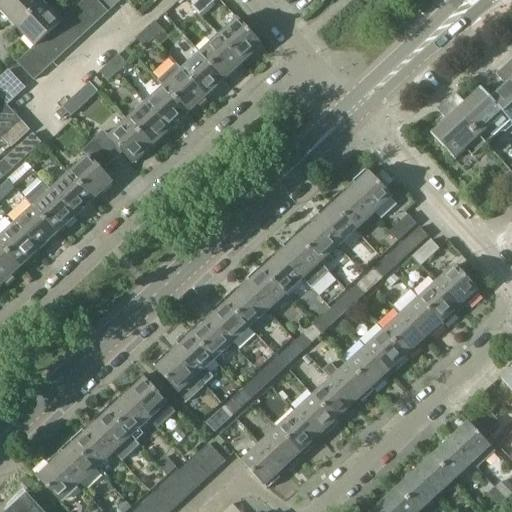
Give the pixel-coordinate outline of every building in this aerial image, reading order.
[(0,0),(0,9),(1,11),(13,0),(0,0)] [(38,0),(13,0),(1,11),(18,29),(44,6),(38,0)] [(95,0),(85,0),(82,4),(98,22),(107,13),(95,0)] [(120,2),(118,0),(102,0),(112,10),(120,2)] [(198,15),(214,0),(197,0),(190,6),(198,15)] [(82,4),(72,12),(89,30),(98,22),(82,4)] [(44,6),(18,29),(35,48),(36,47),(45,38),(54,30),(61,24),(61,23),(44,6)] [(145,6),(137,13),(141,17),(149,10),(145,6)] [(72,12),(63,21),(80,39),(89,30),(72,12)] [(237,20),(218,36),(243,63),(261,46),(237,20)] [(61,24),(54,30),(70,47),(80,39),(63,21),(61,23),(61,24)] [(162,31),(155,23),(145,31),(153,40),(162,31)] [(54,30),(45,38),(61,56),(70,47),(54,30)] [(153,40),(145,31),(136,40),(144,48),(153,40)] [(218,36),(200,53),(225,80),(243,63),(218,36)] [(45,38),(36,47),(52,64),(61,56),(45,38)] [(35,48),(27,55),(43,73),(52,64),(36,47),(35,48)] [(200,53),(182,70),(206,97),(225,80),(200,53)] [(23,59),(17,64),(34,81),(43,73),(27,55),(23,59)] [(126,65),(118,57),(109,65),(117,74),(126,65)] [(174,62),(155,79),(164,88),(188,114),(206,97),(182,70),(174,62)] [(108,82),(117,74),(109,65),(100,73),(108,82)] [(511,74),(504,67),(495,75),(504,85),(490,98),(489,99),(504,115),(503,116),(511,126),(511,74)] [(25,90),(8,72),(0,79),(0,80),(16,98),(25,90)] [(16,98),(0,80),(0,98),(7,106),(16,98)] [(164,88),(146,105),(170,131),(188,114),(164,88)] [(489,99),(490,98),(480,88),(465,103),(455,92),(446,101),(486,145),(493,138),(499,133),(504,134),(511,126),(503,116),(504,115),(489,99)] [(0,136),(3,140),(21,123),(6,107),(7,106),(0,98),(0,136)] [(486,145),(446,101),(437,109),(447,120),(431,134),(455,161),(466,151),(472,158),(486,145)] [(146,105),(127,121),(151,147),(170,131),(146,105)] [(56,114),(61,119),(66,114),(61,110),(56,114)] [(103,133),(93,143),(111,163),(122,153),(132,165),(151,147),(127,121),(109,139),(103,133)] [(11,148),(29,131),(21,123),(3,140),(11,148)] [(22,160),(40,144),(32,135),(14,152),(22,160)] [(493,138),(486,145),(492,151),(499,144),(493,138)] [(87,158),(69,175),(93,201),(112,184),(101,172),(111,163),(93,143),(82,152),(87,158)] [(12,169),(22,160),(14,152),(4,161),(12,169)] [(0,173),(4,177),(12,169),(4,161),(0,164),(0,173)] [(357,185),(351,190),(373,214),(391,198),(366,171),(354,182),(357,185)] [(69,175),(51,191),(75,217),(93,201),(69,175)] [(43,182),(25,199),(33,208),(57,234),(75,217),(51,191),(43,182)] [(342,193),(330,204),(355,231),(373,214),(351,190),(345,196),(342,193)] [(321,217),(315,223),(337,247),(355,231),(330,204),(319,215),(321,217)] [(33,208),(14,225),(39,251),(41,249),(57,234),(33,208)] [(397,242),(416,225),(408,217),(390,233),(397,242)] [(307,226),(295,236),(320,263),(337,247),(315,223),(309,229),(307,226)] [(14,225),(0,238),(0,246),(20,268),(39,251),(14,225)] [(419,229),(392,254),(401,263),(428,238),(419,229)] [(286,249),(280,255),(303,279),(311,288),(328,272),(320,263),(295,236),(284,247),(286,249)] [(421,266),(438,250),(430,241),(413,257),(421,266)] [(0,246),(0,282),(2,285),(20,268),(0,246)] [(392,254),(383,262),(392,271),(401,263),(392,254)] [(272,258),(260,269),(285,296),(303,279),(280,255),(274,261),(272,258)] [(383,262),(375,270),(383,279),(392,271),(383,262)] [(454,266),(436,283),(458,307),(464,302),(467,305),(479,294),(454,266)] [(251,282),(245,288),(267,312),(285,296),(260,269),(248,279),(251,282)] [(375,270),(366,278),(374,287),(383,279),(375,270)] [(394,276),(386,283),(391,288),(399,281),(394,276)] [(366,278),(357,286),(366,295),(374,287),(366,278)] [(452,313),(458,307),(436,283),(418,299),(443,327),(455,316),(452,313)] [(357,286),(348,294),(357,303),(366,295),(357,286)] [(236,291),(224,301),(249,328),(267,312),(245,288),(238,294),(236,291)] [(348,294),(339,302),(348,311),(357,303),(348,294)] [(431,338),(443,327),(418,299),(400,316),(423,340),(429,335),(431,338)] [(215,315),(209,320),(232,345),(249,328),(224,301),(213,312),(215,315)] [(339,302),(331,310),(339,319),(348,311),(339,302)] [(331,310),(322,318),(330,328),(339,319),(331,310)] [(417,346),(423,340),(400,316),(383,332),(408,359),(420,348),(417,346)] [(322,318),(313,326),(321,336),(330,328),(322,318)] [(201,323),(189,333),(214,361),(232,345),(209,320),(203,326),(201,323)] [(313,326),(304,335),(313,344),(321,336),(313,326)] [(397,370),(408,359),(383,332),(365,348),(388,372),(394,367),(397,370)] [(180,347),(174,353),(197,377),(196,378),(205,387),(213,379),(205,370),(214,361),(189,333),(177,344),(180,347)] [(304,335),(295,343),(304,352),(313,344),(304,335)] [(295,343),(286,351),(295,360),(304,352),(295,343)] [(382,378),(388,372),(365,348),(348,364),(373,392),(385,380),(382,378)] [(286,351),(278,359),(286,368),(295,360),(286,351)] [(166,355),(153,367),(187,403),(205,387),(196,378),(197,377),(174,353),(168,358),(166,355)] [(361,403),(373,392),(348,364),(340,355),(322,372),(330,381),(352,405),(358,400),(361,403)] [(307,357),(304,360),(308,365),(312,362),(307,357)] [(278,359),(269,367),(277,376),(286,368),(278,359)] [(269,367),(260,375),(269,384),(277,376),(269,367)] [(511,367),(500,378),(511,391),(511,367)] [(260,375),(251,383),(260,392),(269,384),(260,375)] [(132,392),(126,397),(149,422),(157,431),(175,414),(141,378),(129,389),(132,392)] [(346,410),(352,405),(330,381),(312,397),(337,424),(349,413),(346,410)] [(251,383),(242,391),(251,401),(260,392),(251,383)] [(242,391),(234,399),(242,409),(251,401),(242,391)] [(117,400),(105,411),(131,438),(149,422),(126,397),(120,403),(117,400)] [(326,435),(337,424),(312,397),(295,413),(317,437),(323,432),(326,435)] [(234,399),(225,407),(233,417),(242,409),(234,399)] [(225,407),(206,424),(215,434),(233,417),(225,407)] [(96,424),(90,429),(113,455),(121,463),(139,447),(131,438),(105,411),(94,421),(96,424)] [(481,429),(493,418),(487,412),(476,423),(481,429)] [(311,443),(317,437),(295,413),(277,429),(303,457),(314,446),(311,443)] [(499,425),(493,418),(481,429),(487,436),(499,425)] [(468,425),(450,441),(472,464),(471,464),(476,470),(494,453),(489,447),(468,425)] [(82,432),(70,443),(96,471),(113,455),(90,429),(84,435),(82,432)] [(291,467),(303,457),(277,429),(260,445),(282,470),(288,464),(291,467)] [(180,433),(173,439),(179,445),(186,440),(180,433)] [(450,441),(433,457),(454,480),(471,464),(472,464),(450,441)] [(61,457),(55,462),(78,487),(96,471),(70,443),(59,454),(61,457)] [(276,475),(282,470),(260,445),(241,462),(266,490),(279,478),(276,475)] [(208,446),(200,454),(215,471),(224,463),(208,446)] [(215,471),(200,454),(191,462),(206,479),(215,471)] [(433,457),(415,474),(436,497),(454,480),(433,457)] [(47,465),(34,476),(60,504),(78,487),(55,462),(49,468),(47,465)] [(206,479),(191,462),(182,470),(198,487),(206,479)] [(198,487),(182,470),(173,478),(189,495),(198,487)] [(415,474),(397,490),(417,511),(419,511),(436,497),(415,474)] [(189,495),(173,478),(165,486),(180,503),(189,495)] [(511,494),(501,483),(495,489),(506,501),(511,495),(511,494)] [(180,503),(165,486),(156,494),(172,511),(180,503)] [(506,501),(495,489),(488,495),(500,507),(506,501)] [(417,511),(397,490),(379,506),(384,511),(417,511)] [(170,511),(172,511),(156,494),(147,502),(156,511),(170,511)] [(35,511),(23,499),(8,511),(35,511)] [(156,511),(147,502),(138,510),(140,511),(156,511)] [(125,503),(118,509),(121,511),(129,511),(131,510),(125,503)]
